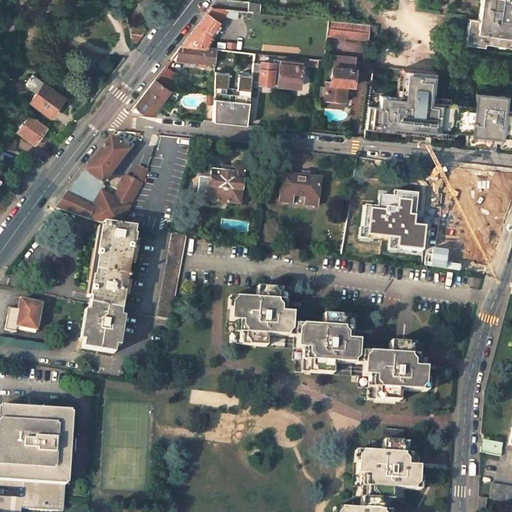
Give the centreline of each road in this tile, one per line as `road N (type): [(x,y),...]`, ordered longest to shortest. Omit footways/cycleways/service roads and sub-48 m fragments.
road 1 (residential): [(111,113),(136,124),(511,168)]
road 2 (residential): [(460,511),(467,390),(511,245)]
road 3 (unknown): [(236,361),(343,410),(394,420),(458,417)]
road 4 (primary): [(0,263),(111,113)]
road 5 (primary): [(104,105),(0,244)]
road 6 (primary): [(111,113),(202,0)]
road 7 (primary): [(186,0),(104,105)]
